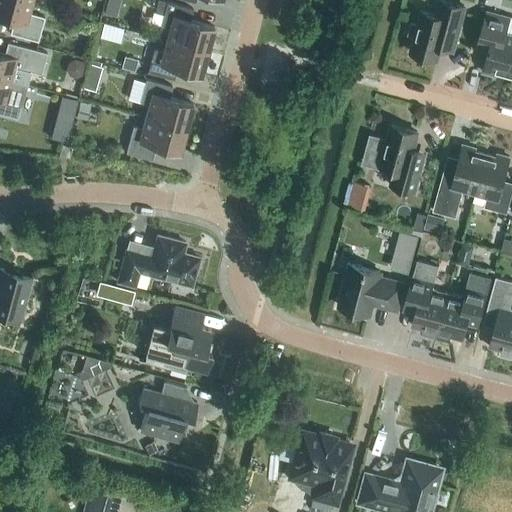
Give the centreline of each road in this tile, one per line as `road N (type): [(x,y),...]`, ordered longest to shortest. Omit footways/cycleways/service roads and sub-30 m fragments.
road 1 (unclassified): [(511,396),(273,327),(246,297),(237,236),(224,216),(200,205)]
road 2 (residential): [(200,205),(255,0)]
road 3 (unclassified): [(200,205),(87,191),(0,196)]
road 4 (residential): [(511,121),(388,86)]
